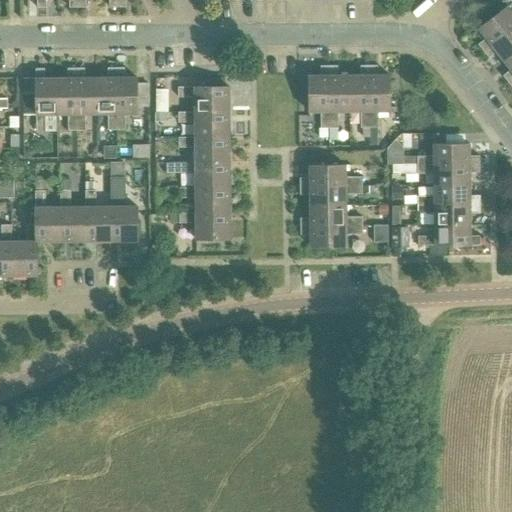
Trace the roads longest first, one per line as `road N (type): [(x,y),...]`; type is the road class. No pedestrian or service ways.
road 1 (tertiary): [(0,391),(204,317),(511,293)]
road 2 (residential): [(180,36),(417,39)]
road 3 (residential): [(0,37),(180,36)]
road 4 (residential): [(417,39),(442,52),(511,138)]
